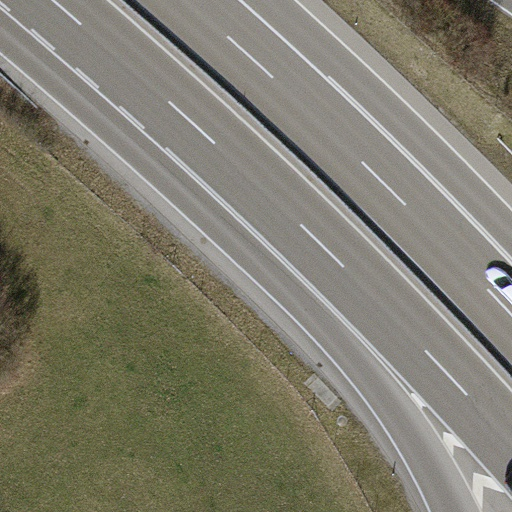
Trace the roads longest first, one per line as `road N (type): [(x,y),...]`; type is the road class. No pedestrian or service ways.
road 1 (motorway): [(71,16),(402,418),(457,511)]
road 2 (motorway): [(71,16),(332,253),(511,442)]
road 3 (motorway): [(511,313),(383,179),(187,0)]
road 4 (motorway): [(511,264),(202,0)]
